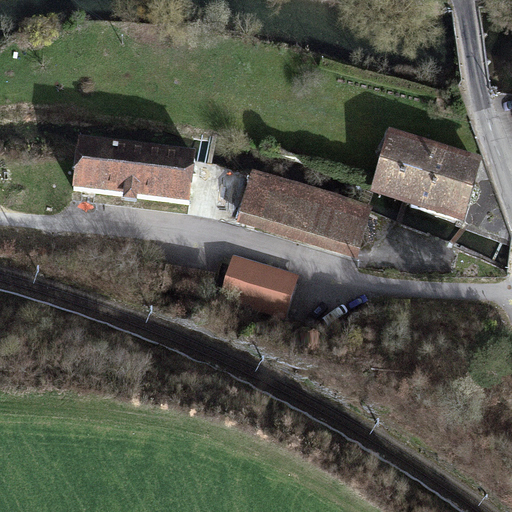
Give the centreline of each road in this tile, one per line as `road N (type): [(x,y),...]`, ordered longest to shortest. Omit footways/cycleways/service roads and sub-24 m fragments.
road 1 (residential): [(216,236),(358,288),(511,291)]
road 2 (primary): [(511,192),(477,101),(463,0)]
